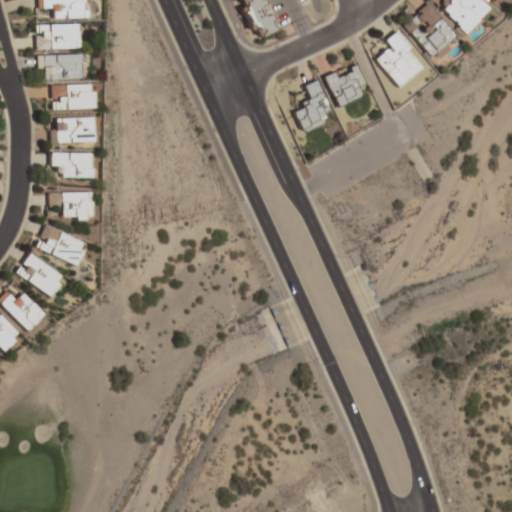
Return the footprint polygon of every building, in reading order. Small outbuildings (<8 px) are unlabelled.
[(49,20),(82,20),(81,0),(35,0),(35,10),(49,10),(49,20)] [(237,0),(253,38),(273,30),(260,0),(237,0)] [(463,35),(488,8),(479,0),(445,0),(446,0),(437,10),(463,35)] [(398,26),(429,61),(456,38),(425,3),(398,26)] [(32,25),(32,51),(76,51),(76,25),(32,25)] [(421,68),(393,32),(381,41),(386,49),(372,60),(394,89),(421,68)] [(34,55),(34,74),(41,74),(41,81),(79,81),(79,55),(34,55)] [(354,88),(362,85),(354,64),(321,77),(333,108),(358,98),(354,88)] [(324,122),(321,115),(328,111),(314,80),(301,86),(308,102),(289,110),(299,133),(324,122)] [(47,111),(91,111),(91,85),(47,85),(47,111)] [(91,143),(91,117),(47,117),(47,143),(91,143)] [(91,177),(91,153),(47,153),(47,167),(55,167),(55,177),(91,177)] [(45,209),(57,209),(57,220),(87,220),(87,192),(45,192),(45,209)] [(32,248),(72,265),(82,243),(41,226),(32,248)] [(12,272),(46,298),(61,279),(27,253),(12,272)] [(0,308),(24,333),(42,315),(19,292),(11,299),(3,291),(0,294),(0,308)] [(0,351),(17,335),(0,317),(0,351)]
